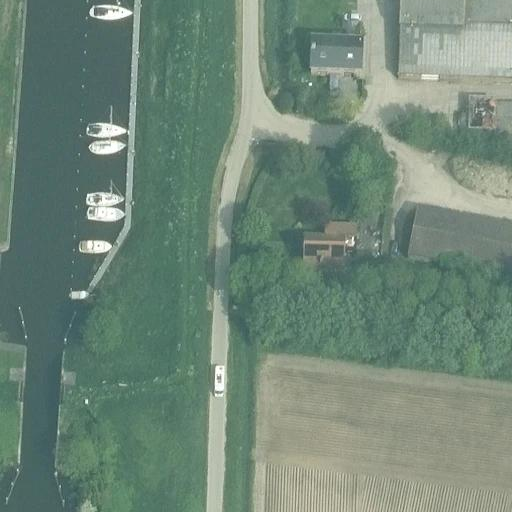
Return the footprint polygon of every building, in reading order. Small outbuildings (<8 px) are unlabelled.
[(511,0),(400,0),(398,80),(511,83),(511,0)] [(310,76),(359,78),(361,46),(311,44),(310,76)] [(462,116),(461,140),(471,140),(471,144),(494,145),(494,134),(505,134),(505,138),(505,152),(511,152),(511,107),(494,107),(494,104),(469,103),(469,116),(462,116)] [(511,230),(416,213),(407,260),(510,280),(511,269),(511,230)] [(355,254),(356,229),(324,228),(323,241),(303,241),(302,271),(343,272),(343,254),(355,254)] [(462,285),(435,280),(431,302),(457,307),(462,285)]
